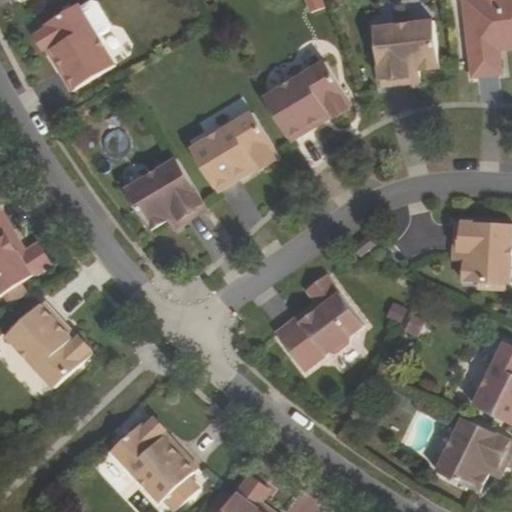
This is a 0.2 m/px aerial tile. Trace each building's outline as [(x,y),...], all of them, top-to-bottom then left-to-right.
[(331,0),(317,0),(324,19),(337,14),(331,0)] [(511,0),(481,0),(492,73),(511,70),(511,0)] [(103,8),(92,15),(111,48),(123,41),(125,35),(110,10),(103,8)] [(90,13),(48,39),(51,43),(49,44),(58,58),(59,57),(62,62),(66,59),(70,66),(66,68),(86,102),(128,76),(111,48),(92,15),(90,13)] [(427,81),(435,80),(434,73),(455,69),(444,21),(385,36),(400,93),(428,86),(427,81)] [(66,59),(62,62),(66,68),(70,66),(66,59)] [(278,110),(304,156),(348,129),(350,132),(364,123),(362,120),(367,117),(341,75),(278,110)] [(280,181),(294,172),(292,170),(297,167),(269,124),(207,162),(234,204),(278,178),(280,181)] [(189,243),(221,221),(191,170),(139,205),(166,245),(183,233),(189,243)] [(24,252),(28,249),(11,225),(0,232),(0,298),(1,299),(13,315),(65,280),(52,260),(38,270),(24,252)] [(474,273),(484,274),(483,297),(511,299),(511,235),(478,234),(474,273)] [(329,297),(342,290),(333,272),(320,278),(329,297)] [(296,351),(323,389),(349,370),(355,371),(367,362),(369,356),(384,345),(346,294),(326,308),(337,323),(319,337),(318,335),(296,351)] [(62,407),(102,374),(89,355),(86,357),(57,318),(17,351),(62,407)] [(511,393),(497,427),(511,433),(511,393)] [(188,511),(217,487),(182,450),(184,448),(174,437),(172,439),(167,433),(130,467),(172,511),(188,511)] [(511,451),(487,440),(462,494),(500,511),(507,511),(511,502),(511,451)] [(269,494),(255,511),(286,511),(289,509),(269,494)]
